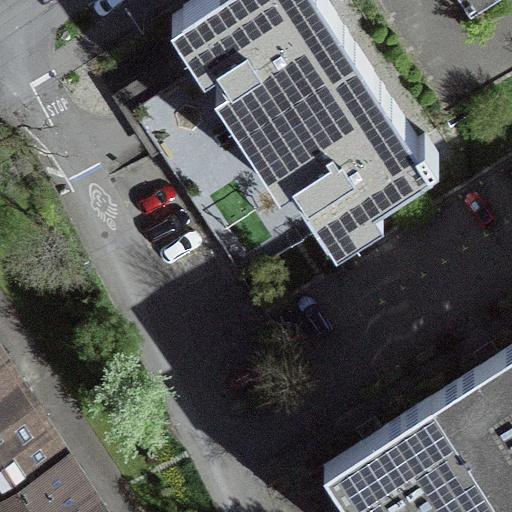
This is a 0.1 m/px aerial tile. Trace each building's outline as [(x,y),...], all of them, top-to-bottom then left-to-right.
[(192,0),(186,5),(216,52),(260,119),(362,53),(327,0),(192,0)] [(511,0),(327,0),(362,53),(418,138),(426,133),(511,77),(511,0)] [(426,133),(418,138),(362,53),(260,119),(216,52),(177,78),(281,238),(320,213),(328,224),(439,152),(426,133)] [(432,395),(498,497),(511,487),(511,340),(469,368),(431,393),(432,395)] [(0,491),(64,450),(0,350),(0,491)] [(359,511),(474,511),(498,497),(432,395),(364,439),(327,463),(359,511)] [(0,491),(0,511),(104,511),(64,450),(0,491)]
